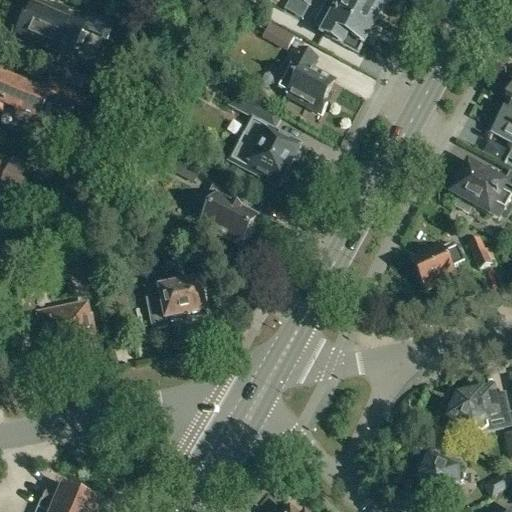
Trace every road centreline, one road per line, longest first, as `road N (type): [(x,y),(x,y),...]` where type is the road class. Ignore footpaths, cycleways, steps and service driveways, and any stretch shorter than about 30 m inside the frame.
road 1 (primary): [(270,379),(478,0)]
road 2 (residential): [(0,437),(155,404),(209,404)]
road 3 (residential): [(341,482),(401,354)]
road 4 (residential): [(401,354),(270,379)]
